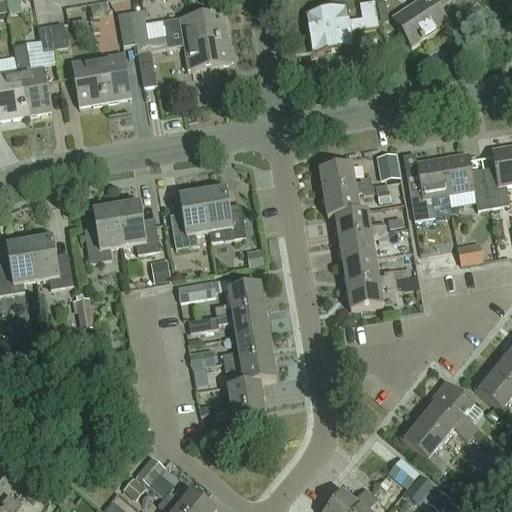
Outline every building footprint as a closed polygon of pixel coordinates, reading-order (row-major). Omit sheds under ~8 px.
[(440,10),(451,3),(448,0),(422,0),(424,2),(394,21),(413,50),(450,26),(440,10)] [(379,32),(375,6),(360,9),(364,34),(379,32)] [(354,50),(347,9),(307,17),(314,57),(354,50)] [(166,38),(148,41),(144,16),(131,17),(136,49),(138,57),(184,50),(184,49),(231,41),(226,15),(164,25),(166,38)] [(136,49),(131,17),(118,20),(123,51),(136,49)] [(49,29),(53,53),(67,51),(63,27),(49,29)] [(42,55),(53,53),(49,29),(38,31),(42,55)] [(235,68),(231,41),(184,49),(184,50),(188,76),(235,68)] [(25,121),(51,117),(43,71),(30,73),(26,48),(12,50),(17,75),(25,121)] [(105,107),(132,103),(124,57),(109,60),(108,53),(96,55),(97,61),(105,107)] [(79,112),(105,107),(97,61),(71,66),(79,112)] [(143,91),(155,89),(151,65),(139,67),(143,91)] [(0,125),(25,121),(17,75),(0,77),(0,125)] [(505,191),(511,189),(511,151),(493,155),(496,172),(484,174),(491,214),(509,212),(505,191)] [(468,158),(443,162),(444,163),(450,202),(474,197),(478,216),(491,214),(484,174),(472,176),(468,158)] [(400,184),(396,160),(377,163),(381,187),(400,184)] [(450,202),(444,163),(418,168),(421,185),(410,187),(413,206),(417,227),(434,224),(433,213),(440,212),(439,204),(451,202),(450,202)] [(324,199),(372,191),(371,183),(355,185),(353,169),(320,175),(324,199)] [(231,218),(226,190),(208,193),(209,197),(203,198),(210,239),(212,249),(247,244),(243,216),(231,218)] [(361,217),(360,217),(358,203),(374,200),(372,191),(324,199),(328,223),(332,222),(361,217)] [(210,239),(203,198),(199,199),(198,195),(180,198),(184,225),(172,227),(176,255),(199,251),(197,241),(210,239)] [(138,261),(160,258),(156,230),(144,231),(140,205),(122,208),(122,212),(117,213),(124,253),(137,251),(138,261)] [(124,253),(117,213),(112,213),(112,209),(94,212),(98,239),(85,241),(90,269),(112,265),(110,255),(124,253)] [(361,217),(335,222),(339,245),(387,237),(386,229),(370,231),(367,216),(361,217)] [(387,237),(339,245),(343,269),(375,264),(372,246),(378,245),(379,248),(389,247),(387,237)] [(50,295),(73,292),(68,263),(56,265),(52,240),(34,243),(35,247),(29,248),(36,288),(49,286),(50,295)] [(36,288),(29,248),(25,248),(24,244),(6,247),(10,275),(0,276),(0,300),(24,297),(23,290),(36,288)] [(460,272),(483,268),(480,248),(457,252),(460,272)] [(449,269),(446,253),(429,256),(432,272),(449,269)] [(249,273),(263,270),(261,255),(247,257),(249,273)] [(375,264),(343,269),(347,293),(395,285),(394,276),(384,278),(384,281),(378,282),(375,264)] [(171,286),(168,265),(151,268),(154,289),(171,286)] [(395,285),(347,293),(351,317),(383,311),(380,294),(386,293),(386,295),(397,294),(395,285)] [(214,288),(189,292),(178,294),(180,308),(216,302),(214,288)] [(217,321),(266,313),(262,289),(229,294),(232,310),(216,312),(217,321)] [(94,335),(89,305),(72,308),(74,320),(77,319),(80,337),(94,335)] [(237,342),(270,337),(266,313),(217,321),(217,322),(189,327),(191,339),(219,335),(219,330),(234,328),(237,342)] [(225,368),(273,360),(270,337),(237,342),(239,356),(223,359),(225,368)] [(492,374),(511,390),(511,354),(509,352),(492,374)] [(189,360),(191,374),(216,370),(213,355),(189,360)] [(261,387),(277,384),(273,360),(225,368),(226,376),(242,374),(244,388),(244,389),(261,386),(261,387)] [(208,389),(205,374),(194,376),(197,391),(208,389)] [(511,390),(492,374),(475,394),(503,417),(511,406),(511,390)] [(111,404),(134,400),(132,384),(108,388),(111,404)] [(216,418),(265,410),(261,387),(261,386),(244,389),(244,388),(228,391),(231,407),(215,409),(216,418)] [(473,439),(479,432),(466,421),(475,409),(448,387),(432,406),(473,439)] [(432,406),(417,424),(445,447),(454,435),(468,446),(473,439),(432,406)] [(265,410),(216,418),(218,427),(233,424),(236,439),(269,434),(265,410)] [(417,424),(401,443),(442,477),(448,470),(435,459),(445,447),(417,424)] [(376,442),(370,449),(379,457),(385,449),(376,442)] [(151,464),(137,481),(136,483),(150,494),(165,476),(151,464)] [(419,509),(433,492),(422,483),(408,500),(419,509)] [(342,496),(329,511),(361,511),(373,498),(367,493),(355,507),(342,496)] [(39,501),(30,494),(24,501),(33,508),(39,501)] [(173,511),(211,511),(193,496),(184,506),(171,496),(164,504),(173,511)] [(440,496),(429,509),(433,511),(444,511),(451,505),(440,496)] [(0,511),(8,511),(15,504),(8,498),(0,508),(0,511)] [(373,498),(361,511),(372,511),(379,504),(373,498)]
